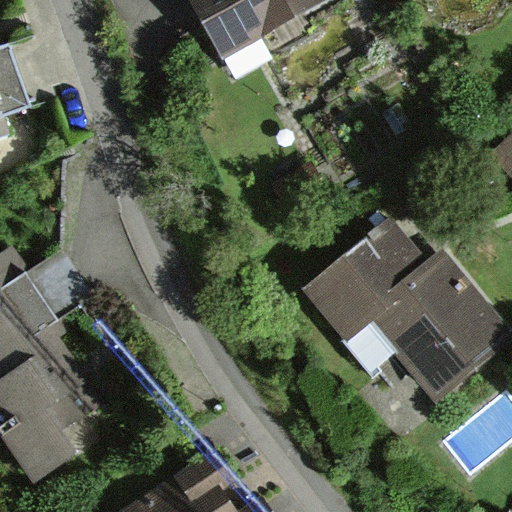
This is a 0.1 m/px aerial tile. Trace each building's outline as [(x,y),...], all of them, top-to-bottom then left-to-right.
[(335,0),(191,0),(225,61),(335,0)] [(0,136),(14,132),(7,113),(30,105),(10,46),(0,49),(0,136)] [(511,130),(489,152),(511,177),(511,130)] [(307,149),(265,170),(283,207),(325,186),(307,149)] [(392,218),(306,290),(347,339),(372,318),(439,398),(511,337),(511,330),(443,248),(427,260),(392,218)] [(14,244),(0,253),(0,378),(1,380),(0,381),(0,402),(13,421),(1,429),(36,479),(122,419),(65,338),(75,331),(14,244)] [(264,511),(256,501),(240,511),(225,490),(234,482),(212,451),(124,511),(264,511)]
